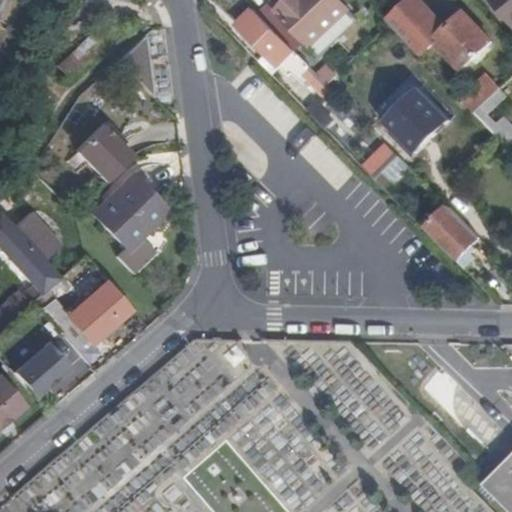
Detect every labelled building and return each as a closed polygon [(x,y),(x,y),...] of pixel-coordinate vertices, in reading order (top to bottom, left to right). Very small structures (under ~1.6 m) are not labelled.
[(302,0),(299,3),(296,0),(291,0),(279,12),(314,47),(353,11),(342,0),(302,0)] [(468,13),(466,14),(454,25),(450,21),(442,21),(421,0),(414,0),(391,22),(394,25),(405,36),(423,55),(438,41),(465,69),(476,58),(480,63),(489,54),(485,50),(490,45),(494,41),(468,13)] [(511,0),(493,0),(511,21),(511,0)] [(332,85),(255,9),(241,23),(282,65),(287,61),(297,71),(298,69),(325,96),(333,88),(332,85)] [(74,82),(126,31),(112,16),(59,67),(74,82)] [(148,91),(138,42),(127,52),(117,62),(148,91)] [(494,49),(490,45),(485,50),(489,54),(494,49)] [(478,113),(499,93),(501,91),(488,77),(464,99),(478,113)] [(499,93),(478,113),(493,130),(501,123),(491,112),(505,100),(499,93)] [(78,152),(109,184),(135,159),(124,147),(117,140),(120,136),(107,123),(78,152)] [(127,144),(120,136),(117,140),(124,147),(127,144)] [(401,155),(393,147),(369,170),(377,178),(384,171),(401,155)] [(389,176),(406,160),(401,155),(384,171),(389,176)] [(382,183),(389,176),(384,171),(377,178),(382,183)] [(132,175),(93,216),(129,251),(168,212),(132,175)] [(483,237),(451,206),(427,229),(459,261),(476,245),(483,237)] [(0,214),(0,248),(36,286),(43,294),(46,291),(60,279),(45,263),(62,247),(31,215),(15,231),(0,214)] [(480,249),(476,245),(459,261),(468,269),(480,258),(475,253),(480,249)] [(93,345),(133,310),(120,296),(109,283),(69,318),(70,319),(57,330),(79,355),(92,344),(93,345)] [(0,310),(0,328),(1,330),(16,316),(32,303),(37,299),(43,294),(36,286),(25,296),(21,292),(0,310)] [(14,374),(36,398),(70,368),(48,343),(14,374)] [(0,426),(8,419),(10,420),(25,408),(0,379),(0,426)] [(0,426),(0,431),(11,422),(10,420),(8,419),(0,426)] [(511,511),(511,458),(485,484),(511,511)]
